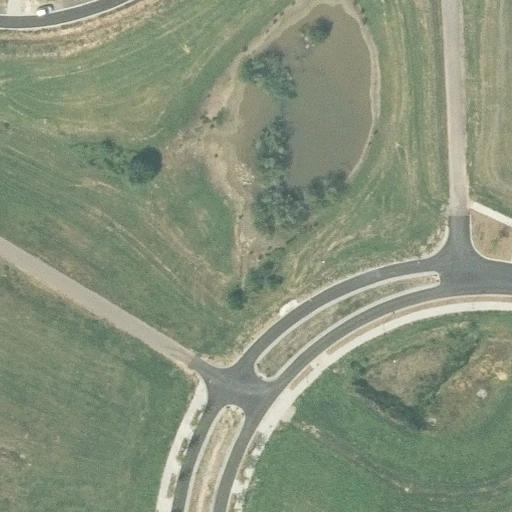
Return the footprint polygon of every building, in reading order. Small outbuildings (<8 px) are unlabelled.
[(145,439),(147,425),(168,428),(169,402),(141,398),(142,391),(119,388),(114,433),(137,437),(145,439)] [(145,439),(137,437),(103,431),(98,470),(130,474),(132,461),(150,464),(154,440),(145,439)] [(310,507),(310,508),(315,509),(323,461),(302,458),(301,464),(272,459),(268,485),(292,489),(290,503),(310,507)] [(148,477),(130,474),(98,470),(92,507),(114,511),(123,511),(125,499),(144,502),(148,477)] [(308,511),(310,508),(310,507),(290,503),(260,498),(257,511),(308,511)]
